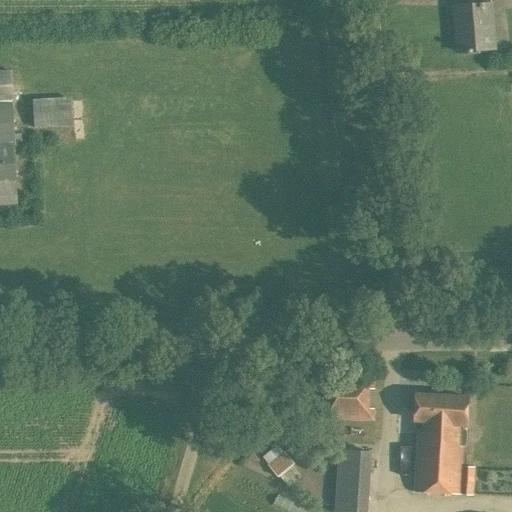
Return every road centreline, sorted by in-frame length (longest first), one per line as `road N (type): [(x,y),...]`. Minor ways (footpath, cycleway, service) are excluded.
road 1 (unclassified): [(398,341),(372,0)]
road 2 (unclassified): [(222,344),(0,348)]
road 3 (unclassified): [(222,344),(398,341)]
road 4 (unclassified): [(172,511),(222,344)]
